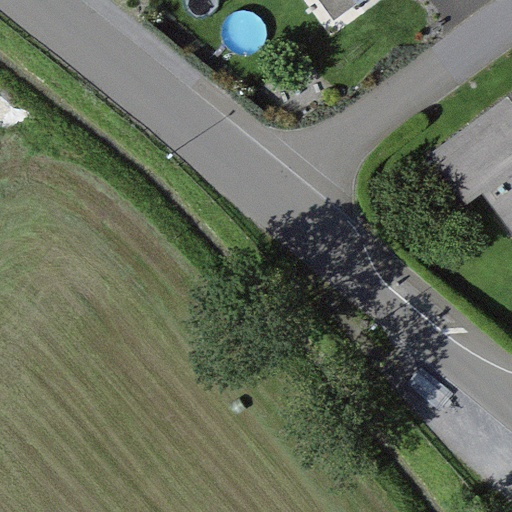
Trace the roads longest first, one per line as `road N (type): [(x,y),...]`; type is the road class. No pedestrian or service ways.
road 1 (tertiary): [(33,0),(283,204)]
road 2 (tertiary): [(283,204),(511,391)]
road 3 (residential): [(283,204),(511,35)]
